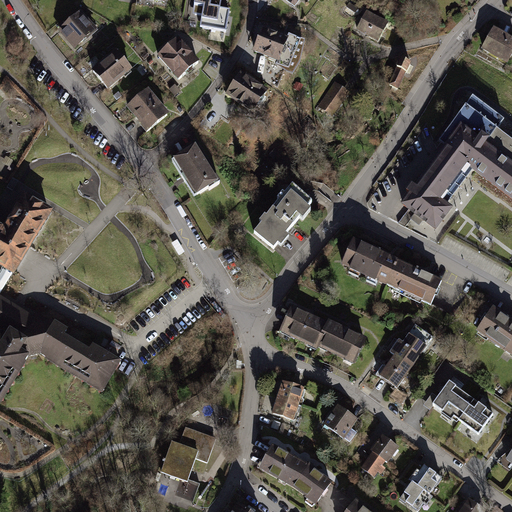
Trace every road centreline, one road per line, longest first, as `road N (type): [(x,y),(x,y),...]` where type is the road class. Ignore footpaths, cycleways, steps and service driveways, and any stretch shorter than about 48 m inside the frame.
road 1 (residential): [(511,508),(344,392),(257,347)]
road 2 (residential): [(489,8),(457,41),(346,211)]
road 3 (residential): [(147,168),(13,0)]
road 4 (residential): [(252,0),(239,53),(147,168)]
road 5 (residential): [(256,318),(215,283),(147,168)]
road 6 (residential): [(511,298),(346,211)]
road 7 (residential): [(346,211),(256,318)]
road 8 (residential): [(257,347),(240,479)]
